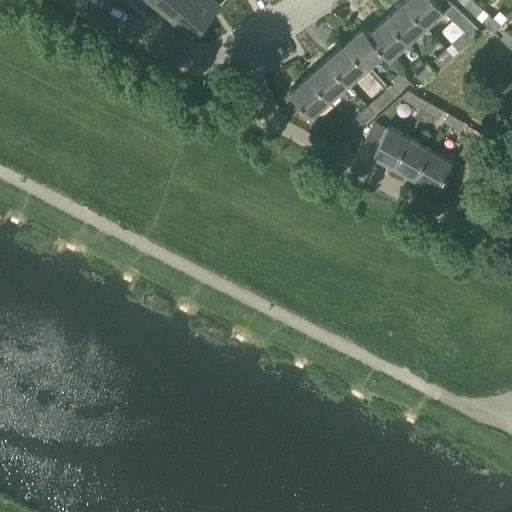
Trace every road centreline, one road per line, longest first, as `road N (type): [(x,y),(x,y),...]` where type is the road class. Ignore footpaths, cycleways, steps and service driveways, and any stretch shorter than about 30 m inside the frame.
road 1 (unclassified): [(511,423),(438,395),(0,172)]
road 2 (residential): [(485,240),(284,130),(237,50)]
road 3 (residential): [(237,50),(186,61),(81,0)]
